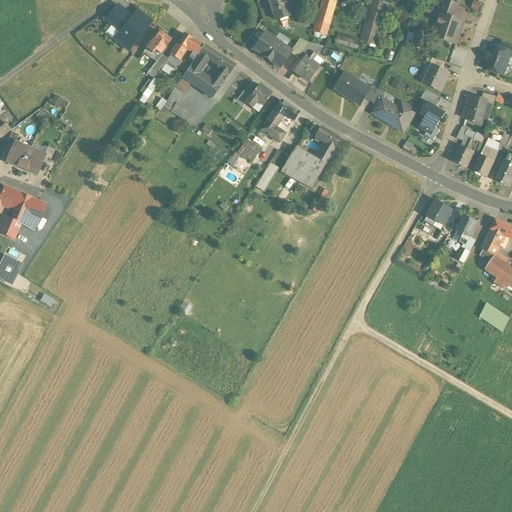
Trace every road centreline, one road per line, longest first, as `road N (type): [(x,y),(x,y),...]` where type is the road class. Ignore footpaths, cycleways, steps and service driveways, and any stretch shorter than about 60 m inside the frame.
road 1 (track): [(511,414),(360,325),(434,178)]
road 2 (residential): [(434,178),(340,131),(226,47),(199,0)]
road 3 (track): [(257,511),(360,325)]
road 4 (residential): [(0,88),(110,0)]
